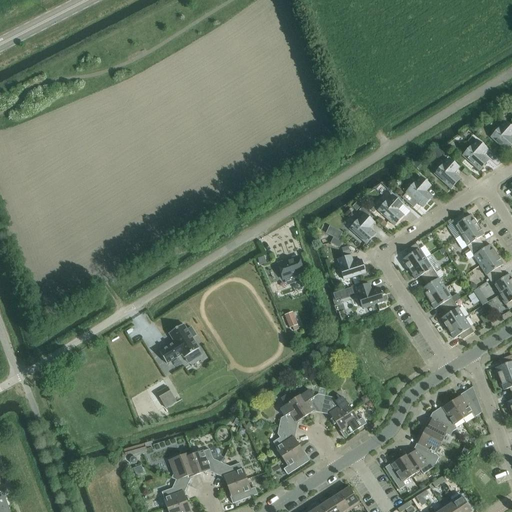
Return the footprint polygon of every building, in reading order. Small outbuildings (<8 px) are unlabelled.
[(507,153),(511,147),(511,138),(510,137),(511,135),(511,129),(505,123),(491,138),(507,153)] [(479,171),(488,161),(482,156),(487,150),(476,141),(462,157),(479,171)] [(451,190),(460,179),(454,174),(459,169),(448,159),(434,175),(451,190)] [(422,208),(432,198),(426,192),(430,187),(420,178),(406,193),(422,208)] [(394,226),(404,216),(398,211),(402,205),(392,196),(378,212),(394,226)] [(366,245),(375,234),(369,229),(374,224),(364,214),(350,230),(366,245)] [(460,237),(477,226),(471,216),(464,220),(461,215),(451,222),(460,237)] [(380,219),(377,222),(384,227),(386,224),(380,219)] [(470,252),(480,245),(477,240),(484,236),(477,226),(460,237),(470,252)] [(409,271),(426,259),(416,244),(406,251),(409,256),(402,260),(409,271)] [(480,266),(497,255),(490,245),(483,250),(480,245),(470,252),(480,266)] [(347,247),(341,249),(344,257),(350,255),(347,247)] [(497,255),(480,266),(489,281),(499,274),(496,270),(503,265),(497,255)] [(344,281),(365,274),(361,261),(353,263),(351,256),(338,261),(344,281)] [(286,261),(277,264),(283,280),(304,273),(298,257),(291,259),(291,260),(286,262),(286,261)] [(426,259),(409,271),(415,280),(422,276),(425,281),(435,274),(426,259)] [(435,274),(425,281),(428,285),(421,290),(428,300),(445,289),(435,274)] [(499,296),(511,287),(511,278),(509,275),(502,279),(499,274),(489,281),(499,296)] [(362,309),(383,302),(379,289),(371,291),(369,285),(356,289),(362,309)] [(511,287),(499,296),(508,310),(511,308),(511,287)] [(445,310),(455,303),(445,289),(428,300),(434,310),(441,305),(445,310)] [(478,289),(473,292),(477,297),(482,294),(478,289)] [(455,303),(445,310),(448,315),(441,319),(447,329),(464,318),(455,303)] [(285,316),(289,328),(297,325),(292,313),(285,316)] [(464,318),(447,329),(454,339),(461,335),(464,339),(474,333),(464,318)] [(196,352),(180,325),(168,333),(174,343),(160,351),(167,364),(181,356),(183,360),(196,352)] [(499,380),(511,375),(511,355),(501,360),(503,366),(495,369),(499,380)] [(511,375),(499,380),(504,391),(511,388),(511,389),(511,375)] [(452,403),(463,420),(472,414),(474,418),(482,413),(472,388),(460,396),(460,397),(452,403)] [(160,392),(163,399),(171,396),(168,389),(160,392)] [(322,414),(325,397),(317,395),(314,397),(309,391),(304,394),(294,400),(305,417),(314,411),(315,413),(322,414)] [(280,419),(279,427),(296,431),(297,424),(297,423),(305,417),(294,400),(290,393),(281,399),(285,406),(280,410),(284,417),(280,419)] [(366,395),(360,399),(364,404),(365,404),(370,401),(366,395)] [(335,423),(353,412),(346,403),(342,398),(336,402),(333,398),(325,397),(322,414),(328,415),(330,415),(335,423)] [(432,414),(452,432),(457,430),(454,426),(463,420),(452,403),(443,408),(442,407),(432,414)] [(353,412),(335,423),(341,432),(340,433),(344,439),(366,424),(362,418),(358,421),(353,412)] [(427,425),(422,435),(441,444),(446,435),(450,437),(452,432),(432,414),(426,425),(427,425)] [(282,458),(299,447),(293,438),(295,437),(296,431),(279,427),(277,435),(280,439),(273,443),(276,449),(282,458)] [(414,449),(434,468),(440,456),(436,453),(441,444),(422,435),(418,444),(417,444),(414,449)] [(299,447),(282,458),(288,467),(284,469),(287,475),(310,461),(306,455),(305,456),(299,447)] [(400,459),(412,477),(420,471),(423,475),(434,468),(414,449),(408,453),(409,454),(400,459)] [(216,475),(221,464),(213,460),(209,450),(203,452),(192,455),(200,475),(209,471),(210,472),(216,475)] [(171,479),(187,486),(190,480),(190,478),(200,475),(192,455),(183,459),(181,456),(168,461),(173,474),(171,479)] [(412,477),(400,459),(392,465),(391,464),(385,468),(399,490),(405,486),(403,482),(412,477)] [(221,464),(216,475),(222,478),(224,477),(227,487),(247,480),(243,470),(242,470),(240,464),(230,468),(221,464)] [(451,465),(445,469),(448,474),(454,470),(451,465)] [(187,486),(171,479),(176,481),(172,489),(162,493),(164,499),(167,510),(187,502),(183,493),(185,492),(187,486)] [(247,480),(227,487),(231,497),(230,498),(232,504),(257,495),(255,488),(250,490),(247,480)] [(339,494),(350,511),(360,505),(349,488),(339,494)] [(330,500),(338,511),(348,511),(350,511),(339,494),(330,500)] [(451,501),(458,511),(471,511),(460,495),(451,501)] [(0,511),(8,508),(4,497),(0,498),(0,511)] [(321,506),(325,511),(338,511),(330,500),(321,506)] [(442,507),(445,511),(458,511),(451,501),(442,507)] [(190,511),(187,502),(167,510),(168,511),(191,511),(192,511),(191,511),(190,511)]
